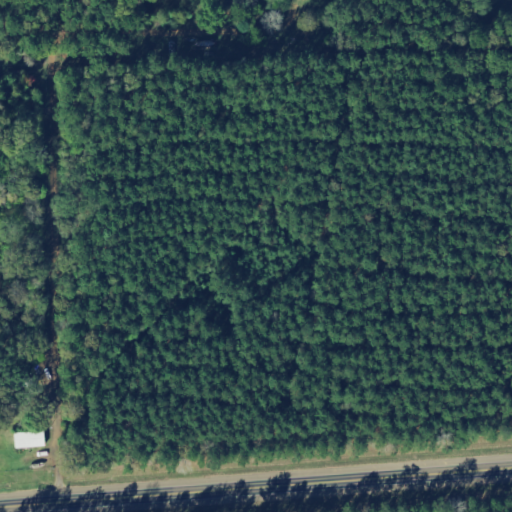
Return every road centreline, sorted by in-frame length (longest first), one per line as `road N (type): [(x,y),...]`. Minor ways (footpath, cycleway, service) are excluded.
road 1 (trunk): [(0,507),(511,469)]
road 2 (residential): [(67,502),(75,0)]
road 3 (residential): [(70,36),(205,23)]
